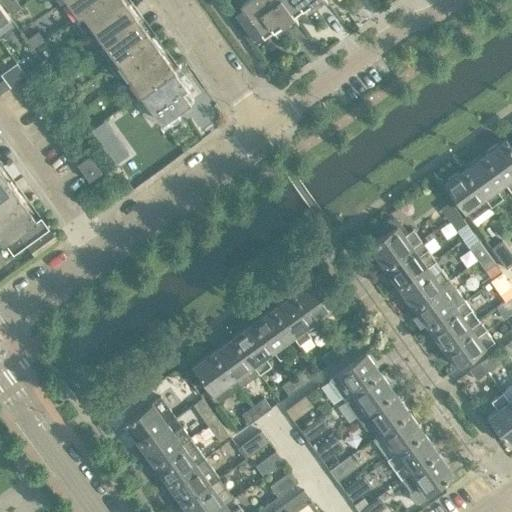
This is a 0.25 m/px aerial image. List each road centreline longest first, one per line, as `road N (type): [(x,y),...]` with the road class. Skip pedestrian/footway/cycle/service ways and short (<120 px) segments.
road 1 (residential): [(263,127),(454,0)]
road 2 (residential): [(98,249),(263,127)]
road 3 (tertiary): [(101,511),(0,375)]
road 4 (residential): [(98,249),(0,113)]
road 5 (residential): [(263,127),(170,0)]
road 6 (residential): [(0,319),(98,249)]
